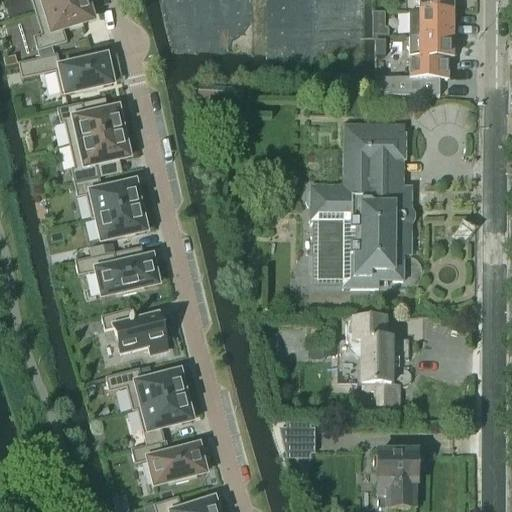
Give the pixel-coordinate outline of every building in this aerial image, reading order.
[(29,0),(34,17),(87,1),(86,0),(29,0)] [(186,0),(187,7),(176,8),(178,31),(189,31),(189,25),(213,23),(210,0),(186,0)] [(235,0),(210,0),(213,23),(237,21),(237,26),(249,25),(246,1),(235,2),(235,0)] [(266,0),(267,1),(256,1),(255,24),(267,25),(267,19),(291,19),(291,0),(266,0)] [(315,0),(291,0),(291,19),(315,19),(315,25),(326,25),(326,1),(315,1),(315,0)] [(450,16),(450,12),(452,10),(452,4),(450,1),(449,0),(417,0),(418,15),(450,16)] [(87,1),(34,17),(41,38),(32,41),(36,54),(66,46),(62,33),(85,26),(84,23),(90,21),(89,17),(91,16),(87,1)] [(408,15),(407,38),(450,38),(450,16),(418,15),(408,15)] [(449,62),(450,38),(407,38),(407,81),(418,81),(418,82),(437,82),(438,72),(445,72),(445,62),(449,62)] [(112,84),(107,63),(105,64),(104,61),(59,71),(56,58),(53,59),(17,67),(20,82),(54,75),(60,99),(81,94),(81,96),(95,93),(94,91),(110,88),(110,84),(112,84)] [(376,97),(437,100),(437,89),(437,82),(418,82),(418,81),(407,81),(376,81),(376,83),(376,97)] [(68,149),(123,136),(119,116),(117,117),(116,112),(84,120),(81,107),(56,112),(59,127),(63,126),(68,149)] [(403,137),(366,137),(360,130),(360,129),(341,128),(341,189),(309,189),(309,194),(307,195),(305,197),(304,201),(304,204),(305,207),(307,210),(309,210),(309,214),(307,214),(307,224),(311,224),(311,249),(309,249),(309,257),(311,257),(311,287),(341,287),(340,292),(376,292),(377,284),(401,284),(401,233),(408,233),(408,228),(409,228),(411,225),(412,222),(412,218),(411,215),(409,212),(408,212),(408,207),(395,207),(395,164),(403,164),(403,137)] [(123,136),(68,149),(73,172),(69,173),(73,187),(98,181),(95,168),(127,161),(126,157),(128,156),(123,136)] [(141,210),(136,191),(134,191),(133,187),(101,194),(98,181),(73,187),(76,201),(85,199),(90,223),(95,222),(95,221),(141,210)] [(144,235),(143,231),(145,230),(141,210),(95,221),(95,222),(100,245),(144,235)] [(90,261),(103,258),(101,249),(88,252),(90,261)] [(156,288),(155,285),(157,284),(153,264),(150,264),(150,261),(143,263),(116,269),(113,256),(103,258),(90,261),(73,265),(77,279),(95,275),(101,301),(122,296),(122,298),(136,295),(135,293),(156,288)] [(161,323),(157,324),(156,319),(132,325),(128,313),(100,320),(103,334),(112,332),(119,358),(149,351),(150,357),(165,354),(161,338),(164,337),(161,323)] [(361,386),(361,394),(377,394),(377,411),(396,411),(396,389),(389,389),(389,371),(407,371),(407,342),(383,342),(383,321),(344,321),(344,342),(336,342),(336,386),(361,386)] [(104,381),(108,395),(125,391),(131,415),(136,413),(186,400),(181,380),(179,380),(178,376),(141,386),(137,373),(104,381)] [(190,424),(189,420),(191,419),(186,400),(136,413),(145,450),(159,446),(163,445),(160,432),(190,424)] [(153,490),(203,477),(202,474),(205,473),(199,453),(197,453),(196,450),(162,459),(159,446),(145,450),(130,454),(133,468),(147,464),(153,490)] [(374,457),(374,511),(411,511),(412,491),(415,491),(415,457),(374,457)] [(302,500),(326,500),(326,466),(302,466),(302,500)] [(216,511),(215,507),(213,508),(212,503),(184,511),(180,511),(177,501),(152,508),(153,511),(216,511)]
